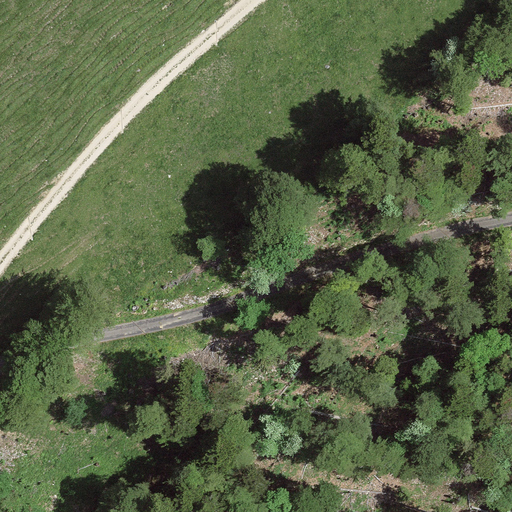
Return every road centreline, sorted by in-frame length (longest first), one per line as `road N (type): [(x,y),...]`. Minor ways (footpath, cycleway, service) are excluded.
road 1 (track): [(0,372),(98,335),(178,322),(381,255),(511,227)]
road 2 (track): [(257,0),(151,94),(0,265)]
